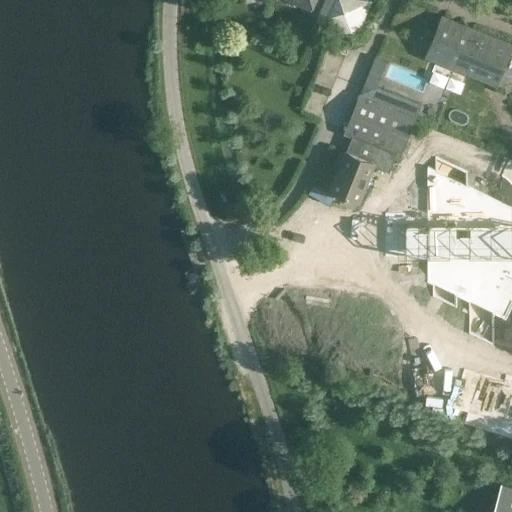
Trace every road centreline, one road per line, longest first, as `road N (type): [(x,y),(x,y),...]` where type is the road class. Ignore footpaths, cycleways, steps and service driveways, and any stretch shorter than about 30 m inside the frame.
road 1 (unclassified): [(302,511),(243,314),(182,149),(169,71),(172,0)]
road 2 (tertiary): [(48,511),(0,343)]
